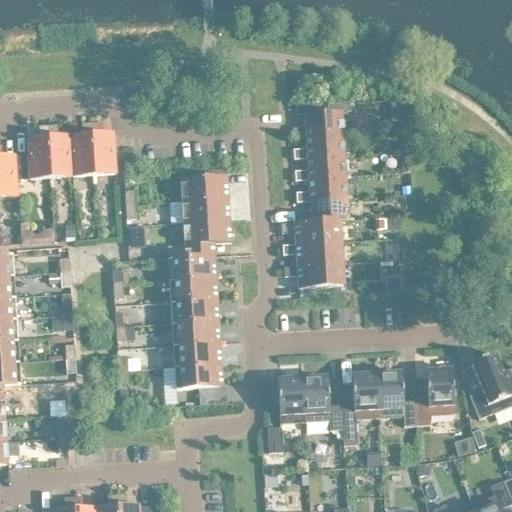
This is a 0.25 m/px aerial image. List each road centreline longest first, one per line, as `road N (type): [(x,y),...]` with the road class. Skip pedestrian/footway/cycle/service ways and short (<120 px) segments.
road 1 (residential): [(0,119),(16,101),(102,97),(147,132),(261,123)]
road 2 (residential): [(256,340),(442,331),(482,317)]
road 3 (residential): [(256,340),(272,287),(261,123)]
road 4 (residential): [(0,490),(37,478),(188,467)]
road 5 (residential): [(188,467),(199,427),(260,421),(256,340)]
